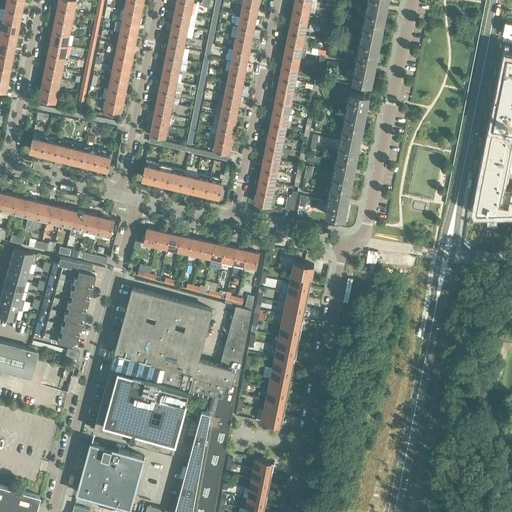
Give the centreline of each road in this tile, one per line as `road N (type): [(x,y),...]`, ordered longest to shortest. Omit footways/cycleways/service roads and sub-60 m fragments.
road 1 (unclassified): [(52,511),(137,200)]
road 2 (residential): [(289,511),(344,244)]
road 3 (residential): [(344,244),(361,240),(368,220),(415,0)]
road 4 (residential): [(232,223),(277,0)]
road 5 (secondary): [(453,214),(497,0)]
road 6 (secondary): [(394,511),(437,299)]
road 7 (residential): [(118,196),(159,0)]
road 8 (residential): [(5,168),(40,0)]
